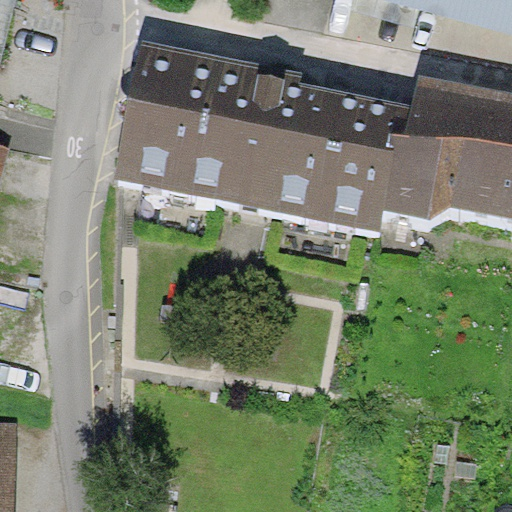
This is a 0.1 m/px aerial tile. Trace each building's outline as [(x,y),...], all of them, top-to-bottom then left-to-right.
[(511,0),(419,0),(511,25),(511,0)] [(409,109),(144,53),(117,183),(382,236),(386,219),(409,109)] [(386,219),(431,227),(454,213),(511,224),(511,95),(418,76),(409,109),(386,219)] [(0,196),(11,152),(0,147),(0,196)] [(17,511),(19,427),(0,426),(0,511),(17,511)]
